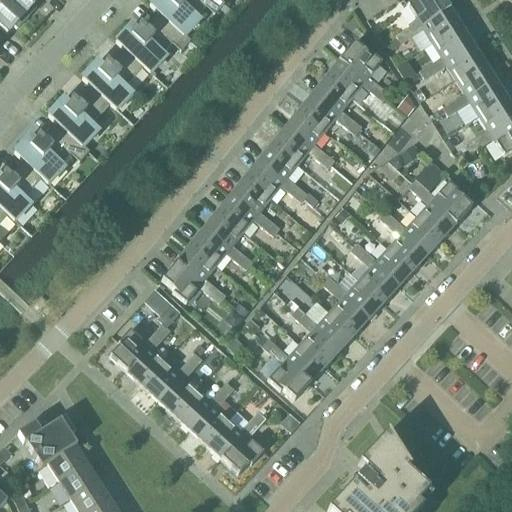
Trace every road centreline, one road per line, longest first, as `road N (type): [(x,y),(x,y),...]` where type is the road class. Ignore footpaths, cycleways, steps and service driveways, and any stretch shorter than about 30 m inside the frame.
road 1 (residential): [(0,395),(147,238),(339,0)]
road 2 (residential): [(280,511),(317,472),(332,427),(511,232)]
road 3 (residential): [(0,112),(102,0)]
